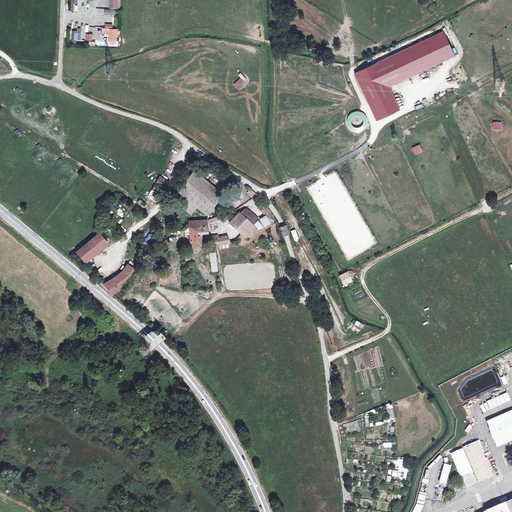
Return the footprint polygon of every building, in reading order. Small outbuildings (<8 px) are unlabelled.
[(120,9),(120,0),(108,0),(109,9),(120,9)] [(444,31),(354,73),(377,121),(399,110),(389,87),(455,56),(444,31)] [(351,134),(369,128),(363,110),(356,112),(357,114),(346,117),(351,134)] [(193,171),(176,193),(181,197),(196,208),(206,216),(223,195),(193,171)] [(151,190),(153,191),(160,195),(162,196),(166,190),(164,188),(168,181),(159,176),(151,190)] [(257,195),(249,189),(247,193),(252,198),(257,195)] [(181,197),(175,204),(190,216),(196,208),(181,197)] [(276,222),(266,207),(260,210),(270,225),(276,222)] [(256,230),(264,227),(245,208),(239,214),(256,230)] [(246,239),(256,230),(239,214),(238,213),(228,223),(241,234),(246,239)] [(207,221),(202,221),(189,222),(189,228),(196,228),(197,230),(200,230),(201,234),(207,234),(208,234),(207,221)] [(191,247),(201,246),(201,234),(200,230),(197,230),(196,228),(189,228),(191,247)] [(76,253),(80,257),(85,263),(107,245),(98,234),(76,253)] [(242,244),(244,241),(246,239),(241,234),(237,239),(236,240),(242,244)] [(219,237),(211,238),(213,246),(230,243),(227,235),(219,237)] [(216,252),(209,253),(211,272),(218,272),(216,252)] [(103,285),(112,297),(120,291),(119,289),(129,281),(136,271),(127,265),(124,271),(118,276),(116,274),(115,275),(116,277),(103,285)] [(342,281),(350,277),(347,272),(339,276),(342,281)] [(352,282),(350,277),(342,281),(344,286),(352,282)] [(507,393),(480,406),(484,413),(511,400),(507,393)] [(489,429),(497,447),(511,440),(511,411),(487,422),(490,428),(489,429)] [(478,441),(476,442),(491,477),(493,476),(478,441)] [(476,442),(466,446),(452,453),(467,488),(491,477),(476,442)] [(400,466),(400,470),(405,470),(405,465),(403,465),(403,461),(397,460),(396,466),(400,466)] [(441,483),(448,484),(451,465),(444,464),(441,483)] [(420,511),(422,508),(424,499),(426,494),(420,493),(416,506),(412,511),(420,511)] [(511,511),(511,500),(506,503),(485,511),(511,511)] [(381,509),(388,510),(390,503),(382,502),(381,509)] [(481,505),(484,511),(489,508),(487,503),(481,505)]
